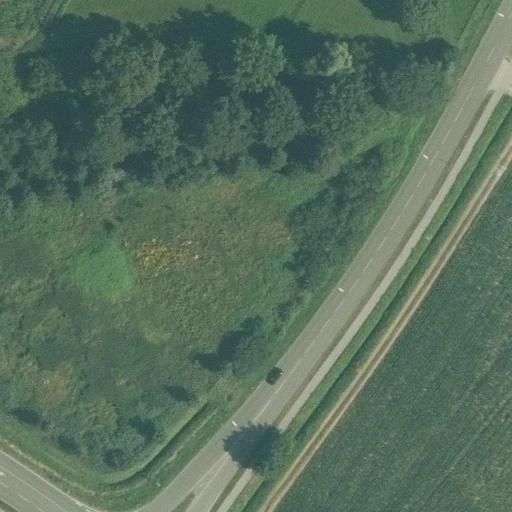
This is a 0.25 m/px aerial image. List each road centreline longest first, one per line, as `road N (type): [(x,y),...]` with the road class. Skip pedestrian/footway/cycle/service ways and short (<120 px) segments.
road 1 (tertiary): [(511,10),(388,228),(264,419),(183,511)]
road 2 (track): [(511,144),(404,315),(263,511)]
